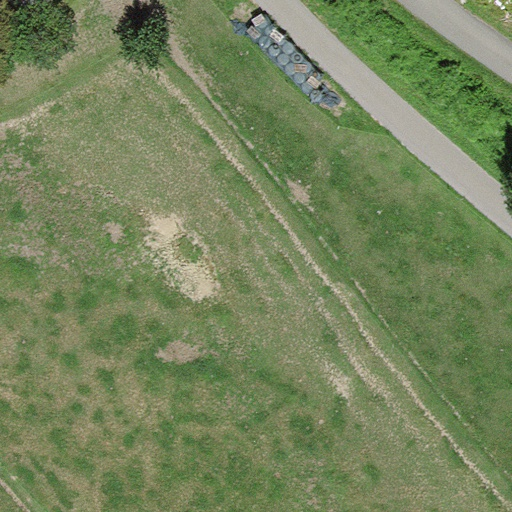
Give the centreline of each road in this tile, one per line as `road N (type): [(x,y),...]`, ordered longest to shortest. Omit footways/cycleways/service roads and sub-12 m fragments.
road 1 (residential): [(273,0),(511,209)]
road 2 (residential): [(511,65),(410,0)]
